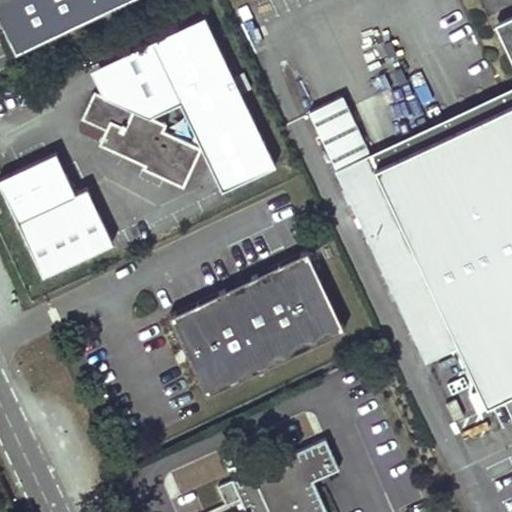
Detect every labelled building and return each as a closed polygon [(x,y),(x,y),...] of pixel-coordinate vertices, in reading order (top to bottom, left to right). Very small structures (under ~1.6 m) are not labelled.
[(0,0),(0,24),(14,55),(134,0),(0,0)] [(511,105),(371,169),(365,156),(338,97),(305,112),(420,364),(453,349),(480,409),(511,394),(511,16),(493,25),(511,66),(511,105)] [(117,81),(103,96),(94,92),(81,121),(103,131),(97,145),(144,167),(142,170),(182,188),(199,149),(163,133),(167,125),(148,117),(179,103),(219,193),(274,168),(204,18),(108,62),(117,81)] [(91,70),(103,96),(117,81),(108,62),(91,70)] [(511,88),(365,156),(371,169),(511,105),(511,88)] [(0,178),(0,194),(38,277),(108,245),(83,190),(71,195),(52,155),(0,178)] [(307,251),(168,316),(204,395),(344,330),(307,251)] [(450,403),(440,408),(448,424),(458,420),(450,403)] [(242,511),(325,511),(313,483),(339,471),(325,441),(230,484),(242,511)]
